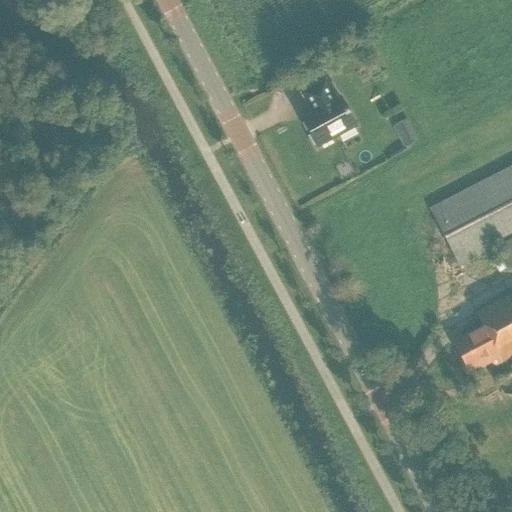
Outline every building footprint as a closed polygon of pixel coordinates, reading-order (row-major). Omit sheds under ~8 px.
[(336,100),(325,80),(300,93),(308,107),(309,106),(312,112),(302,118),(317,147),(356,127),(340,98),(336,100)] [(416,141),(406,121),(392,128),(402,148),(416,141)] [(497,248),(511,240),(511,167),(431,209),(460,267),(497,248)] [(511,270),(511,240),(497,248),(509,272),(511,270)] [(502,363),(511,357),(511,295),(476,314),(484,329),(455,344),(471,375),(500,360),(502,363)] [(511,378),(509,373),(499,378),(502,384),(511,378)]
